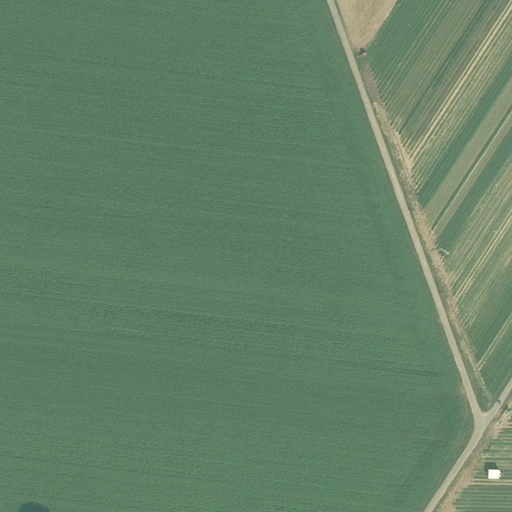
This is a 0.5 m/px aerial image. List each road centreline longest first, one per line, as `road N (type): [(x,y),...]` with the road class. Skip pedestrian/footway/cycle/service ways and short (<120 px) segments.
road 1 (track): [(484,430),(331,0)]
road 2 (track): [(511,388),(430,511)]
